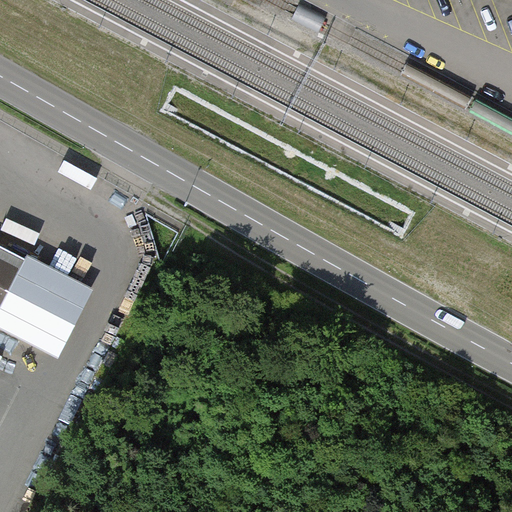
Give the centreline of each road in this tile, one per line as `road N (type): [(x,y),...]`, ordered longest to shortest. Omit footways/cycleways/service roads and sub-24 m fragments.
road 1 (primary): [(0,76),(511,361)]
road 2 (track): [(511,402),(121,181)]
